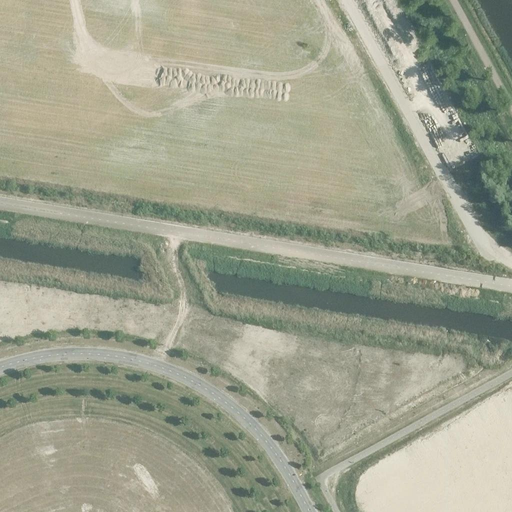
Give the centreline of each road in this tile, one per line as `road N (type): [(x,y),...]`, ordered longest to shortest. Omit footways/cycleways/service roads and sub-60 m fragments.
road 1 (unclassified): [(308,511),(262,438),(178,375),(78,353),(0,367)]
road 2 (track): [(511,261),(478,236),(347,0)]
road 3 (track): [(329,395),(253,360),(184,297)]
road 4 (track): [(155,365),(184,297),(168,260),(175,231)]
